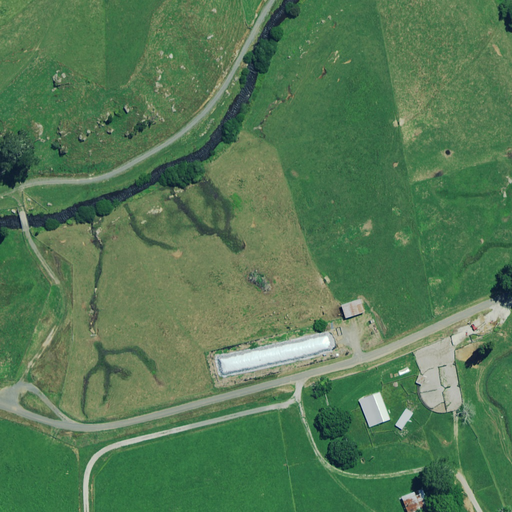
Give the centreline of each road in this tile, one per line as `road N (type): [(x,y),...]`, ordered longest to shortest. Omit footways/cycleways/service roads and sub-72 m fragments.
road 1 (unclassified): [(0,407),(83,431),(127,426),(390,351),(511,300)]
road 2 (track): [(477,511),(465,478),(439,464),(353,475),(323,460),(295,399),(298,377)]
road 3 (track): [(91,511),(92,475),(115,451),(295,399)]
